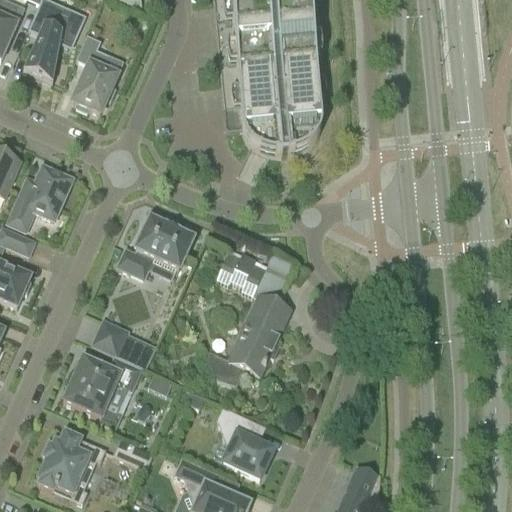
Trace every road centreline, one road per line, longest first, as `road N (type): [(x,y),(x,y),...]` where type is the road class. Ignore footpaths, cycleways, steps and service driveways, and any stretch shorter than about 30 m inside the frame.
road 1 (residential): [(295,511),(349,391),(343,311),(313,255),(310,218)]
road 2 (residential): [(118,172),(0,453)]
road 3 (tertiary): [(454,511),(455,391),(440,207)]
road 4 (tertiary): [(407,210),(422,390),(421,511)]
road 5 (tertiary): [(390,0),(407,210)]
road 6 (tertiary): [(440,207),(421,0)]
road 7 (residential): [(310,218),(234,221),(118,172)]
road 8 (residential): [(170,0),(173,43),(118,172)]
road 9 (residential): [(118,172),(0,121)]
